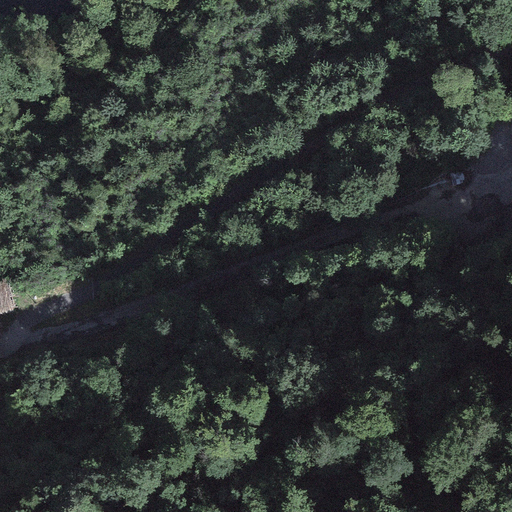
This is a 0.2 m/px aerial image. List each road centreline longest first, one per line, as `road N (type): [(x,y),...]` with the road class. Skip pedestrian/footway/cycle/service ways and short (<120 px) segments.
road 1 (track): [(10,351),(41,317),(277,167),(511,61)]
road 2 (unclassified): [(10,351),(347,235)]
